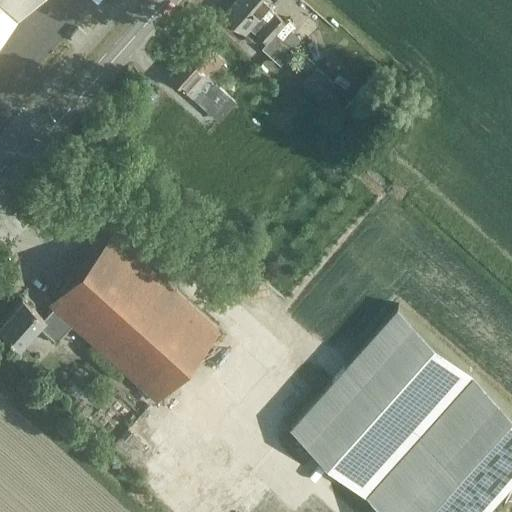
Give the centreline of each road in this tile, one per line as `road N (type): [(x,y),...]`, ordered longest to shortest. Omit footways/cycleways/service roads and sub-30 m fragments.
road 1 (track): [(340,511),(250,435),(244,332),(113,211),(21,250),(0,231)]
road 2 (tertiary): [(0,191),(166,0)]
